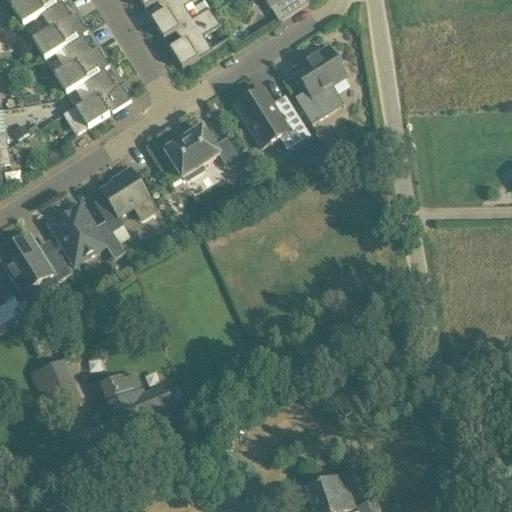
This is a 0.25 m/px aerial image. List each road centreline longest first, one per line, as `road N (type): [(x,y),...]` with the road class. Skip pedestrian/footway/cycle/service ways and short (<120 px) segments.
road 1 (unclassified): [(432,398),(372,0)]
road 2 (residential): [(0,222),(174,109)]
road 3 (residential): [(174,109),(338,0)]
road 4 (residential): [(104,0),(174,109)]
